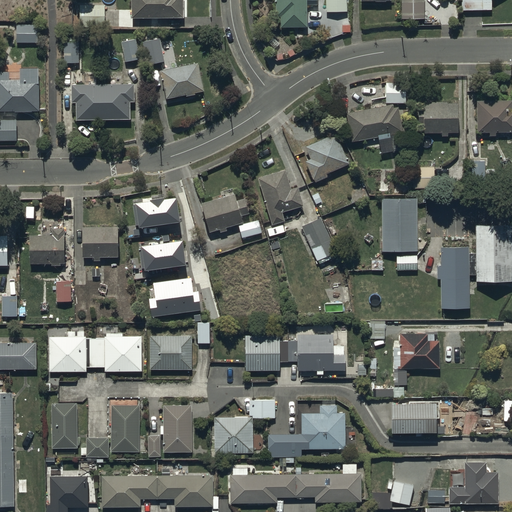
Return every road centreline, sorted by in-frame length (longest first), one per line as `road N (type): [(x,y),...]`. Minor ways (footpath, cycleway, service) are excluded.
road 1 (residential): [(67,391),(347,392),(385,446),(511,444)]
road 2 (residential): [(0,171),(108,169),(172,156),(274,98)]
road 3 (residential): [(274,98),(353,57),(511,50)]
